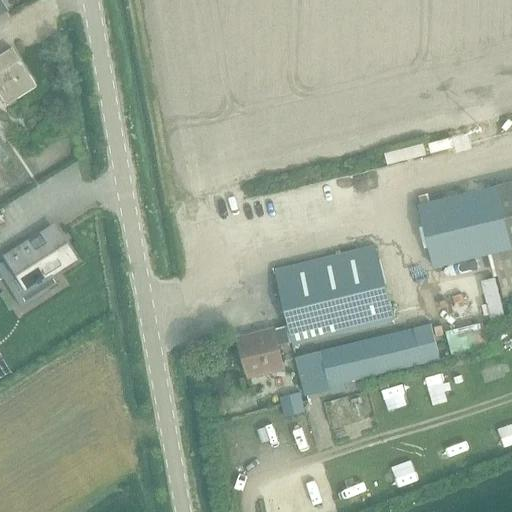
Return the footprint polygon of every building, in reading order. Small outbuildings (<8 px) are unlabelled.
[(0,99),(2,103),(33,83),(9,45),(0,51),(0,99)] [(421,179),(421,190),(436,190),(436,178),(421,179)] [(503,296),(511,293),(511,181),(418,204),(434,266),(492,252),(503,296)] [(25,288),(72,258),(54,231),(42,239),(39,234),(5,256),(6,258),(0,261),(0,275),(5,284),(17,276),(25,288)] [(292,341),(293,344),(394,320),(375,245),(275,270),(288,325),(274,329),(274,328),(239,337),(248,377),(284,369),(278,344),(292,341)] [(305,390),(306,394),(330,388),(329,386),(357,379),(439,358),(431,323),(414,327),(414,328),(321,351),(314,352),(296,357),(305,390)] [(283,401),(296,400),(294,380),(281,381),(283,401)]
